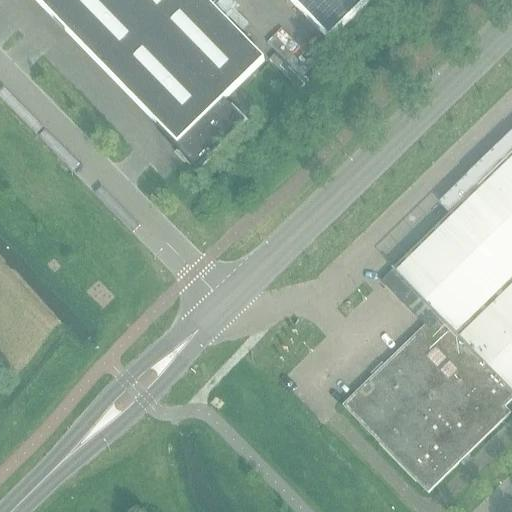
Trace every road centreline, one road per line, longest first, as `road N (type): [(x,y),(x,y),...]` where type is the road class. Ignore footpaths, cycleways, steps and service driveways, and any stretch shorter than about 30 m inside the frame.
road 1 (residential): [(223,306),(511,24)]
road 2 (residential): [(223,306),(0,75)]
road 3 (residential): [(10,511),(223,306)]
